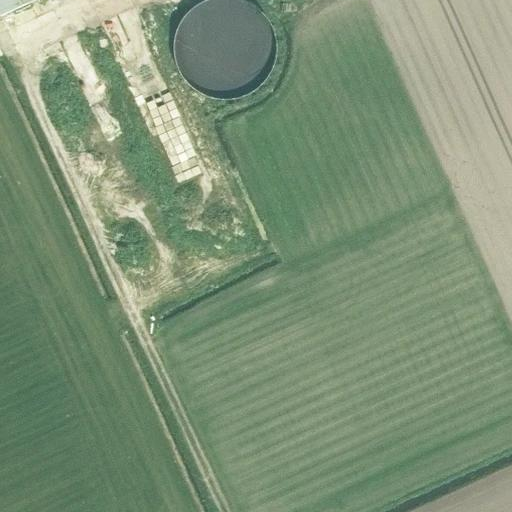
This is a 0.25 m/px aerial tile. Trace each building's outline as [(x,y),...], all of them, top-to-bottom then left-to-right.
[(0,0),(0,15),(1,17),(38,0),(0,0)] [(186,15),(178,25),(176,32),(174,38),(174,45),(173,52),(174,59),(177,72),(181,78),(184,83),(188,88),(193,92),(199,95),(204,98),(210,100),(217,102),(222,102),(229,103),(235,102),(247,99),(251,97),(260,91),(267,82),(273,73),(276,63),(277,57),(276,38),(274,32),(271,24),(263,13),(257,9),(246,1),(241,0),(208,0),(202,3),(195,6),(190,9),(186,15)] [(149,67),(131,79),(141,93),(158,82),(149,67)] [(202,172),(186,180),(200,208),(216,200),(202,172)] [(178,208),(187,225),(194,222),(185,204),(178,208)] [(139,231),(161,281),(178,273),(156,224),(139,231)]
